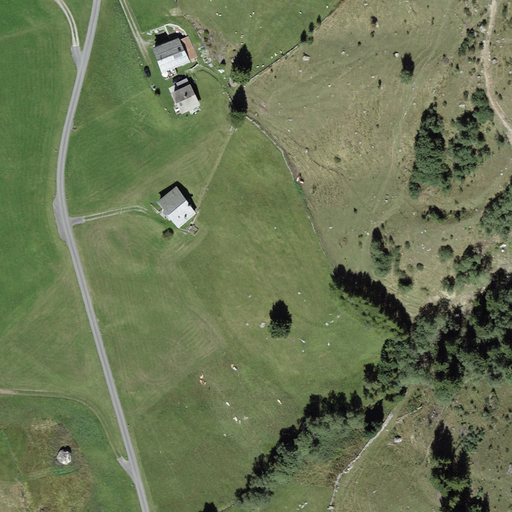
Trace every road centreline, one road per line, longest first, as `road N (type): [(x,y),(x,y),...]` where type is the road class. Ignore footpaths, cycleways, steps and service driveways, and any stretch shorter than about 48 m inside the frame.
road 1 (unclassified): [(146,511),(61,195),(64,141),(99,0)]
road 2 (track): [(0,391),(87,401),(136,470)]
